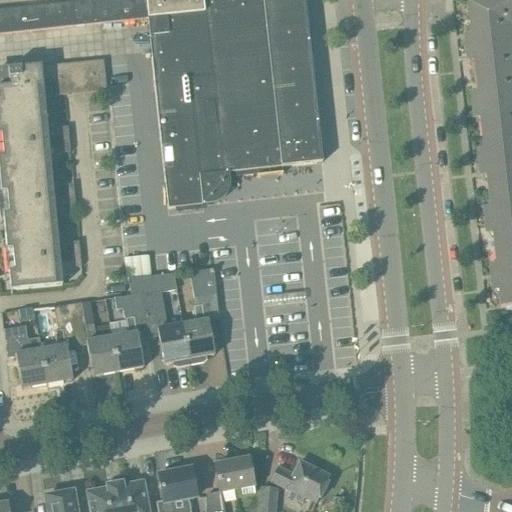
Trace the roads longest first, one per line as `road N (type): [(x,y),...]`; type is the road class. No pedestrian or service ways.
road 1 (residential): [(399,381),(0,449)]
road 2 (tertiary): [(367,0),(399,381)]
road 3 (tertiary): [(446,375),(411,0)]
